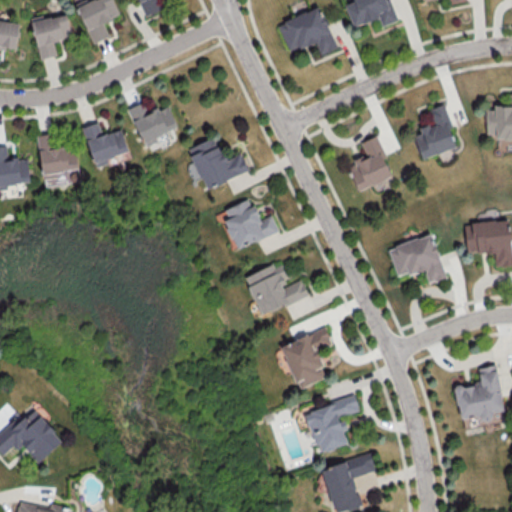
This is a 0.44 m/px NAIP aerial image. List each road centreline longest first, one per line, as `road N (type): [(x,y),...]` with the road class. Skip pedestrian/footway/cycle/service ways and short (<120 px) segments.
road 1 (residential): [(234,18),(404,383),(428,511)]
road 2 (residential): [(0,96),(72,93),(234,18)]
road 3 (residential): [(283,127),(390,76),(511,46)]
road 4 (residential): [(392,356),(476,321),(511,316)]
